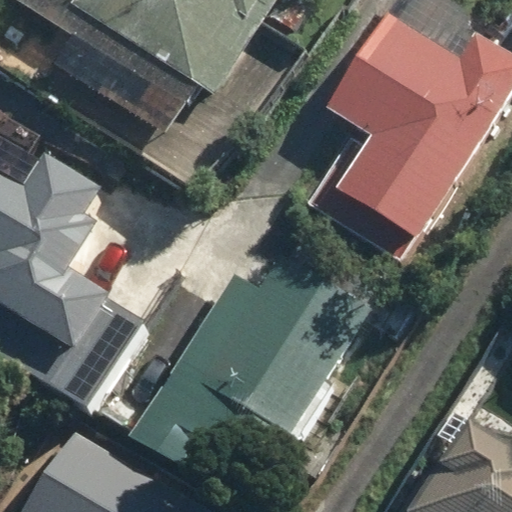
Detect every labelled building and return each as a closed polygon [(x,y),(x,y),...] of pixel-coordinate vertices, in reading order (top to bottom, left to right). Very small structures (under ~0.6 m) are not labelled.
[(41,0),(218,128),(285,37),(295,45),(327,0),(41,0)] [(313,118),(350,142),(303,217),(398,277),(511,96),(511,69),(468,42),(452,68),(375,19),(313,118)] [(94,241),(82,234),(98,207),(0,146),(0,329),(74,375),(110,318),(64,290),(94,241)] [(250,436),(277,455),(287,462),(332,400),(321,392),(378,312),(292,251),(190,393),(206,404),(179,442),(223,474),(250,436)] [(403,511),(511,511),(511,446),(471,417),(423,484),(403,511)] [(13,511),(190,511),(70,430),(13,511)]
